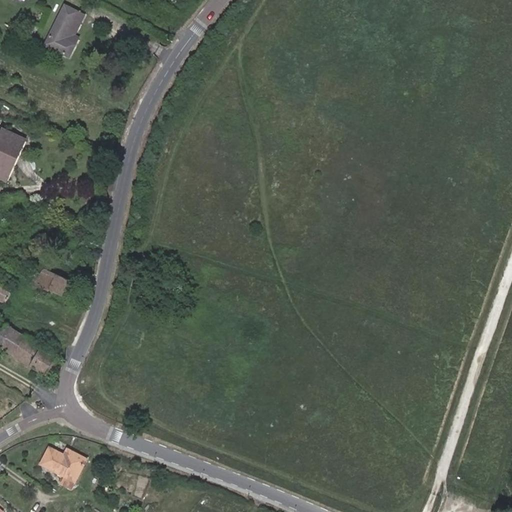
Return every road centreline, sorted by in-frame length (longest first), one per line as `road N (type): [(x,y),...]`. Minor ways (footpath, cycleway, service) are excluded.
road 1 (residential): [(73,411),(68,386),(94,319),(134,140),(175,59),(220,0)]
road 2 (residential): [(73,411),(117,436),(315,511)]
